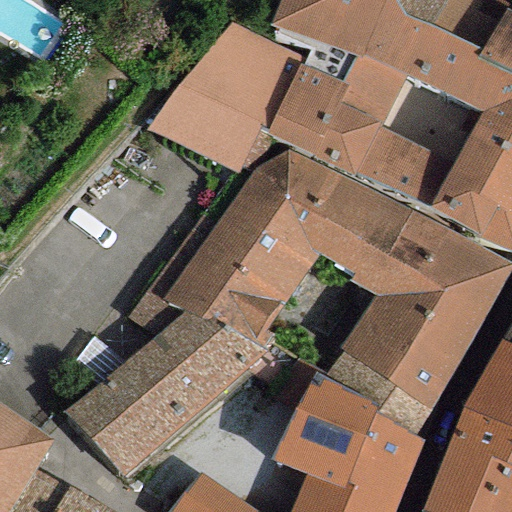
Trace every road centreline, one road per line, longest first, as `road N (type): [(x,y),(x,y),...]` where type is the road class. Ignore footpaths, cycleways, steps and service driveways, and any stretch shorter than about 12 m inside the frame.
road 1 (residential): [(511,297),(445,408),(407,511)]
road 2 (residential): [(131,511),(37,462),(0,467)]
